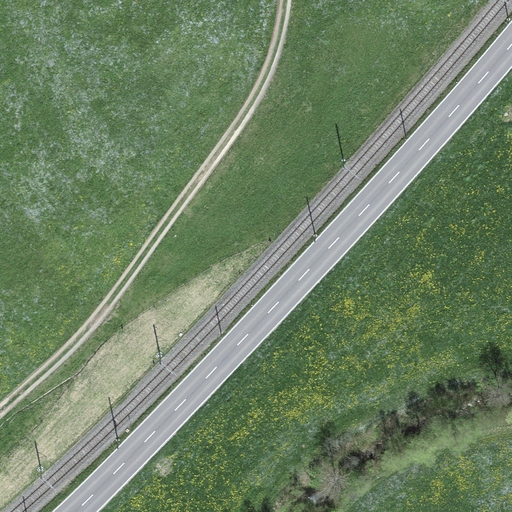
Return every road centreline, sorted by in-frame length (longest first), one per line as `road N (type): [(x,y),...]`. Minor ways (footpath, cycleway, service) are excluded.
road 1 (secondary): [(73,511),(511,41)]
road 2 (track): [(284,0),(277,54),(246,115),(81,341),(0,418)]
